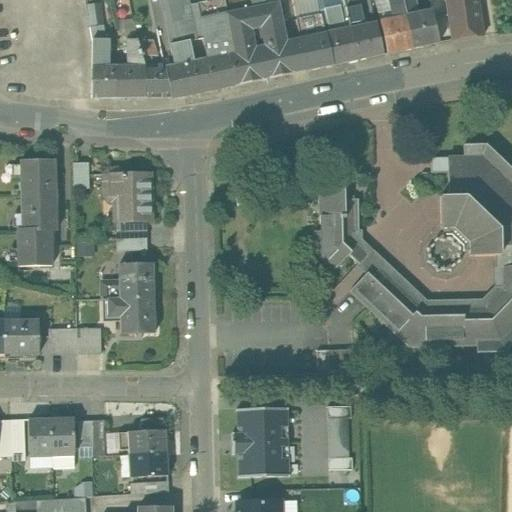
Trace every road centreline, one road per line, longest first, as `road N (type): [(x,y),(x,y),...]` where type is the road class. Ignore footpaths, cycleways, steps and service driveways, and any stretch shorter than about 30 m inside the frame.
road 1 (residential): [(180,126),(511,60)]
road 2 (residential): [(201,396),(180,126)]
road 3 (residential): [(201,396),(0,392)]
road 4 (residential): [(0,116),(180,126)]
